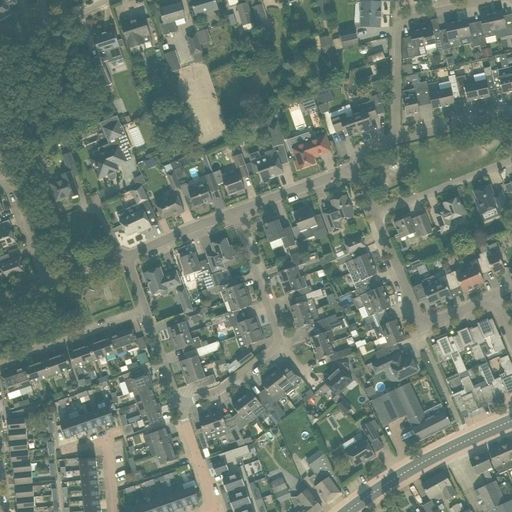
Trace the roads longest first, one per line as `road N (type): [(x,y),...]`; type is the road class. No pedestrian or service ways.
road 1 (residential): [(511,341),(493,298),(419,328),(376,213)]
road 2 (residential): [(487,0),(397,19),(397,137)]
road 3 (tertiary): [(347,511),(511,421)]
road 4 (residential): [(0,358),(146,311)]
road 5 (residential): [(376,213),(511,161)]
road 6 (residential): [(279,343),(234,213)]
road 7 (residential): [(234,213),(355,166)]
road 8 (residential): [(49,282),(8,172),(0,175)]
road 9 (residential): [(0,53),(108,0)]
